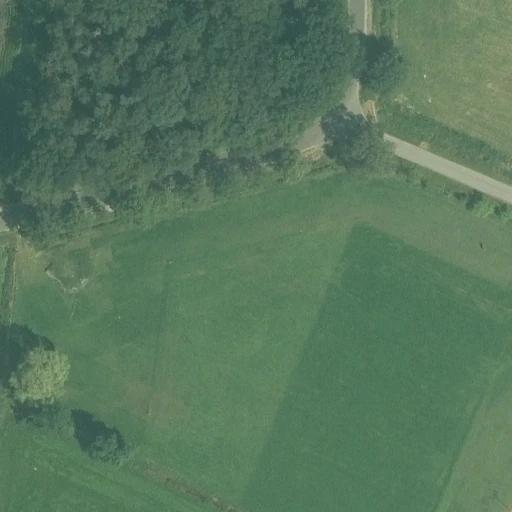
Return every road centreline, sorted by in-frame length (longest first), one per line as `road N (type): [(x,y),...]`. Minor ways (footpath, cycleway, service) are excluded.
road 1 (unclassified): [(0,223),(290,147),(345,119)]
road 2 (unclassified): [(511,195),(345,119)]
road 3 (unclassified): [(345,119),(362,0)]
